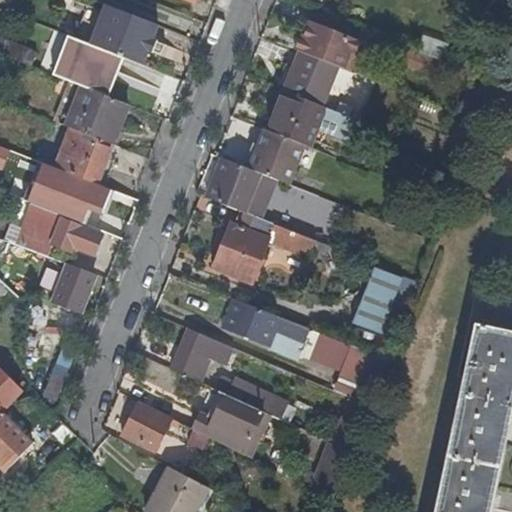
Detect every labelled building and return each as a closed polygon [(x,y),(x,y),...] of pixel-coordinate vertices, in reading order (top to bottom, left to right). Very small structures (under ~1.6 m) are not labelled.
[(159,26),(108,6),(92,46),(143,67),(149,51),(153,53),(157,42),(153,40),(159,26)] [(334,67),(353,74),(360,57),(355,55),(359,44),(309,24),(304,38),(301,36),(295,51),(298,52),(334,67)] [(0,38),(0,55),(30,68),(36,53),(0,38)] [(166,45),(157,42),(153,53),(162,56),(166,45)] [(428,77),(435,60),(405,48),(398,66),(428,77)] [(70,51),(60,79),(76,86),(108,99),(120,68),(99,60),(98,62),(70,51)] [(334,67),(298,52),(282,92),(319,106),(334,67)] [(108,99),(76,86),(70,102),(75,104),(65,127),(73,131),(57,170),(100,187),(131,108),(108,99)] [(319,106),(282,92),(266,131),(302,146),(305,147),(312,129),(346,142),(354,120),(319,106)] [(302,146),(266,131),(249,171),(272,179),(287,185),(302,146)] [(43,165),(0,147),(0,165),(5,168),(0,181),(0,182),(14,188),(21,168),(39,175),(43,165)] [(249,171),(211,155),(195,195),(240,213),(256,219),(272,179),(249,171)] [(62,218),(29,205),(14,244),(44,256),(50,242),(73,251),(74,247),(95,255),(102,236),(61,220),(62,218)] [(252,285),(269,243),(308,258),(311,253),(334,262),(333,279),(346,282),(348,255),(284,230),(256,219),(240,213),(235,228),(231,226),(215,270),(252,285)] [(395,342),(416,289),(374,271),(353,324),(395,342)] [(75,286),(63,282),(56,301),(83,311),(94,280),(79,275),(75,286)] [(0,302),(6,308),(16,298),(0,283),(0,302)] [(279,320),(231,301),(221,328),(268,347),(279,320)] [(491,511),(511,413),(511,328),(475,320),(434,511),(491,511)] [(231,351),(187,333),(170,371),(193,381),(196,374),(203,378),(210,361),(224,367),(231,351)] [(312,490),(333,500),(387,362),(350,348),(334,394),(346,399),(327,445),(329,446),(312,490)] [(0,414),(21,393),(0,372),(0,414)] [(232,380),(225,397),(270,418),(287,425),(294,411),(286,407),(288,403),(232,380)] [(198,414),(190,429),(212,440),(250,459),(270,418),(225,397),(222,395),(210,419),(198,414)] [(170,423),(139,408),(123,439),(155,454),(170,423)] [(33,444),(3,415),(0,417),(0,464),(7,471),(33,444)] [(190,429),(182,425),(178,432),(187,437),(186,440),(206,450),(212,440),(190,429)] [(48,499),(81,464),(65,449),(5,511),(31,511),(45,497),(48,499)] [(194,511),(206,491),(167,470),(146,510),(149,511),(194,511)]
